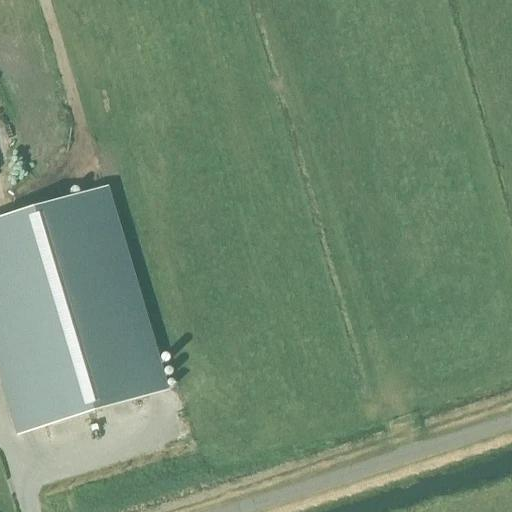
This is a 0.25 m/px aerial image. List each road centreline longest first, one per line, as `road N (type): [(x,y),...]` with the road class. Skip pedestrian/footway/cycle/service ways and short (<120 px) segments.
road 1 (unclassified): [(225,511),(511,419)]
road 2 (track): [(45,0),(80,118),(77,150),(56,178),(0,208)]
